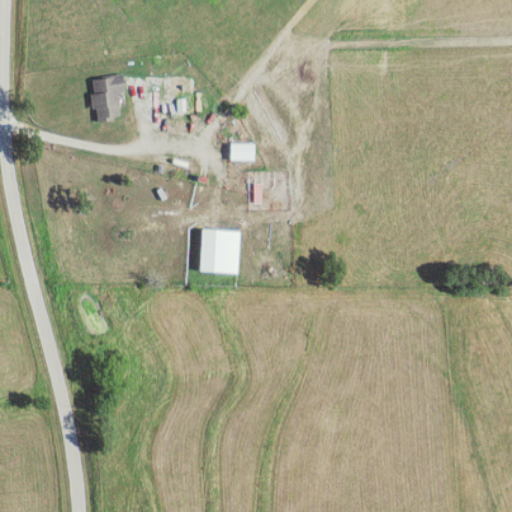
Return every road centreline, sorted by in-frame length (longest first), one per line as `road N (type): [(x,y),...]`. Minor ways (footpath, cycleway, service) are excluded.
road 1 (tertiary): [(82,511),(66,407),(7,161),(4,0)]
road 2 (residential): [(5,124),(111,151),(202,140),(217,132),(318,0)]
road 3 (residential): [(511,39),(327,44),(272,61)]
